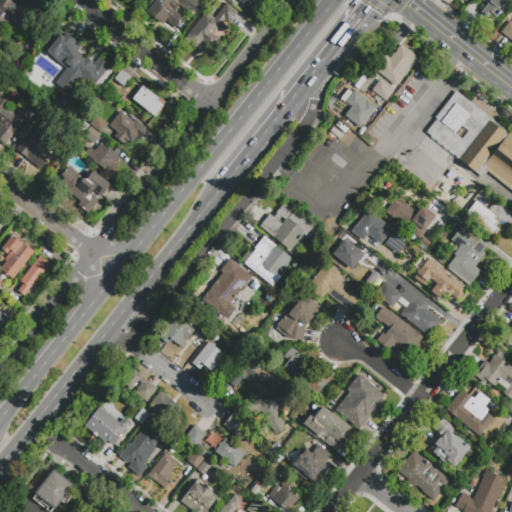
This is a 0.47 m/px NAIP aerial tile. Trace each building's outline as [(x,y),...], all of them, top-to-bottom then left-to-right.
[(23,0),(28,0),(36,6),(19,27),(9,20),(0,31),(0,0),(13,0),(13,1),(19,6),(23,0)] [(184,21),(174,33),(147,12),(156,0),(196,0),(202,4),(192,16),(181,8),(176,15),(184,21)] [(511,0),(493,23),(480,13),(487,5),(480,0),(511,0)] [(225,3),(237,12),(228,23),(224,20),(213,34),(219,39),(211,48),(203,41),(197,49),(184,38),(205,11),(214,18),(225,3)] [(511,41),(500,32),(509,21),(511,23),(511,41)] [(99,56),(111,66),(92,89),(81,80),(69,95),(54,83),(66,68),(42,49),(57,31),(63,36),(66,32),(75,40),(73,44),(76,46),(74,48),(76,50),(75,51),(84,59),(86,57),(93,63),(99,56)] [(403,46),(416,57),(415,58),(418,60),(396,87),(376,71),(388,56),(392,59),(403,46)] [(121,69),(130,76),(122,87),(113,80),(121,69)] [(394,90),(385,101),(372,90),(380,80),(394,90)] [(163,106),(155,117),(132,99),(139,89),(138,88),(141,85),(158,98),(156,101),(163,106)] [(354,91),(376,108),(368,118),(369,119),(363,126),(362,125),(359,129),(344,117),(351,108),(345,103),(354,91)] [(510,132),(511,133),(511,191),(487,172),(483,178),(426,133),(436,119),(435,118),(456,91),(509,133),(510,132)] [(0,123),(0,97),(2,95),(12,103),(8,108),(13,112),(20,104),(34,115),(25,126),(22,123),(13,133),(14,134),(6,144),(0,139),(0,127),(2,125),(0,123)] [(123,144),(114,137),(116,134),(107,127),(109,125),(107,124),(118,110),(133,122),(135,120),(148,130),(140,140),(136,137),(131,144),(126,141),(123,144)] [(100,133),(90,125),(97,116),(107,124),(107,125),(100,133)] [(41,170),(26,159),(24,161),(13,152),(25,137),(28,139),(43,119),(58,131),(42,151),(51,157),(41,170)] [(93,145),(83,138),(90,129),(99,135),(97,138),(98,139),(93,145)] [(120,158),(115,164),(116,165),(109,174),(84,154),(89,147),(94,151),(100,143),(120,158)] [(88,214),(79,208),(82,204),(58,185),(70,168),(83,178),(91,169),(111,184),(88,214)] [(423,206),(435,216),(425,228),(427,230),(420,239),(386,212),(397,197),(417,213),(423,206)] [(499,229),(493,236),(465,214),(476,200),(493,214),(494,212),(497,215),(494,220),(498,223),(495,226),(499,229)] [(290,251),(260,226),(270,214),(274,218),(277,213),(276,212),(284,203),(313,226),(308,233),(306,232),(290,251)] [(379,245),(370,237),(364,243),(350,232),(360,220),(358,217),(364,210),(367,213),(369,211),(392,230),(379,245)] [(486,247),(482,252),(485,254),(475,267),(481,271),(471,283),(448,266),(456,256),(453,254),(459,247),(451,240),(461,227),(486,247)] [(35,251),(12,280),(0,270),(0,268),(5,262),(3,260),(7,256),(3,253),(4,252),(0,249),(4,245),(3,244),(10,235),(12,237),(13,234),(23,242),(23,241),(29,245),(28,246),(35,251)] [(240,261),(248,252),(251,254),(255,250),(254,249),(264,237),(292,259),(279,275),(281,277),(273,287),(240,261)] [(330,257),(345,237),(357,246),(355,248),(363,254),(349,272),(330,257)] [(414,258),(408,266),(396,257),(402,249),(414,258)] [(23,297),(16,292),(22,284),(19,282),(39,256),(45,260),(46,259),(51,262),(39,278),(40,279),(36,284),(35,283),(32,287),(31,286),(23,297)] [(443,299),(441,297),(439,300),(413,279),(429,258),(448,273),(446,275),(450,278),(451,276),(464,286),(462,289),(464,290),(463,291),(464,293),(458,300),(450,294),(449,296),(446,296),(443,299)] [(232,261),(252,277),(230,305),(235,309),(226,320),(201,301),(232,261)] [(308,287),(326,262),(341,272),(336,279),(349,288),(348,290),(360,298),(350,311),(327,294),(323,299),(308,287)] [(442,321),(430,337),(400,314),(405,308),(400,304),(398,307),(395,305),(392,308),(375,295),(386,282),(399,292),(404,285),(429,305),(426,309),(442,321)] [(304,294),(321,307),(307,325),(305,341),(287,339),(287,337),(277,328),(304,294)] [(376,317),(383,307),(423,337),(418,344),(423,348),(420,352),(411,346),(405,353),(395,346),(389,354),(375,343),(383,333),(384,334),(389,327),(376,317)] [(0,327),(0,311),(3,314),(4,313),(12,318),(5,327),(2,325),(0,327)] [(194,330),(181,347),(177,344),(177,345),(172,342),(169,347),(161,341),(178,318),(194,330)] [(372,345),(361,337),(372,322),(383,331),(372,345)] [(511,348),(501,340),(511,326),(511,348)] [(190,364),(208,342),(227,357),(214,373),(204,365),(199,371),(190,364)] [(282,369),(288,361),(283,357),(291,347),(322,372),(326,367),(334,373),(315,396),(282,369)] [(474,378),(495,349),(508,359),(505,362),(511,367),(511,366),(511,400),(483,379),(481,382),(474,378)] [(264,373),(252,387),(242,379),(235,388),(226,381),(244,358),(264,373)] [(157,388),(146,403),(134,393),(142,384),(139,382),(131,392),(123,385),(134,371),(145,380),(146,379),(157,388)] [(384,396),(378,404),(380,405),(377,408),(376,408),(373,412),(372,412),(368,417),(370,418),(359,430),(335,410),(344,399),(340,396),(359,374),(377,389),(377,390),(384,396)] [(461,390),(469,396),(475,388),(490,400),(484,407),(495,416),(479,436),(446,410),(461,390)] [(181,408),(170,422),(149,406),(161,391),(181,408)] [(286,428),(273,435),(267,425),(263,413),(255,414),(255,411),(245,412),(244,401),(283,398),(284,408),(277,409),(282,416),(280,418),(286,428)] [(122,418),(129,424),(113,445),(107,440),(105,443),(84,426),(99,407),(119,423),(122,418)] [(352,429),(347,434),(348,435),(334,452),(313,433),(311,435),(303,428),(305,426),(303,424),(310,416),(311,416),(313,414),(314,415),(319,410),(320,411),(321,409),(323,407),(340,420),(341,420),(352,429)] [(150,414),(141,424),(140,424),(133,418),(140,411),(142,408),(144,410),(145,409),(149,412),(148,412),(150,414)] [(257,429),(248,440),(238,432),(235,435),(223,426),(234,411),(257,429)] [(423,439),(432,429),(436,424),(446,432),(447,430),(459,440),(460,439),(475,451),(469,458),(465,454),(457,464),(454,462),(452,465),(447,461),(444,464),(434,456),(434,455),(431,452),(434,448),(423,439)] [(144,464),(147,466),(139,476),(128,468),(130,465),(119,457),(126,448),(125,447),(127,445),(128,446),(129,444),(130,444),(146,425),(162,437),(154,448),(155,449),(144,464)] [(196,448),(184,439),(194,426),(206,434),(196,448)] [(212,453),(225,437),(246,454),(235,468),(226,461),(228,459),(224,456),(220,460),(212,453)] [(315,450),(324,457),(321,461),(329,468),(318,482),(315,479),(309,486),(289,469),(301,455),(306,449),(312,454),(315,450)] [(166,491),(146,476),(165,451),(175,459),(174,461),(172,460),(163,471),(174,480),(166,491)] [(204,459),(197,469),(187,462),(195,452),(204,459)] [(413,452),(423,459),(424,458),(433,465),(431,467),(436,472),(437,470),(450,480),(434,501),(398,472),(413,452)] [(212,465),(203,476),(197,471),(205,460),(212,465)] [(54,469),(74,485),(55,509),(53,508),(50,511),(33,499),(37,495),(35,493),(54,469)] [(485,470),(505,479),(491,511),(463,511),(464,509),(455,506),(461,491),(470,495),(469,498),(473,500),(485,470)] [(291,511),(285,511),(267,497),(277,484),(279,486),(286,476),(298,486),(294,492),(302,498),(291,511)] [(183,498),(197,480),(203,484),(206,486),(207,485),(213,490),(212,492),(218,497),(206,511),(192,511),(185,506),(189,502),(183,498)] [(219,511),(224,506),(225,507),(235,494),(243,500),(233,511),(219,511)] [(248,511),(246,510),(255,499),(262,505),(255,511),(248,511)] [(72,511),(81,501),(90,508),(86,511),(72,511)]
